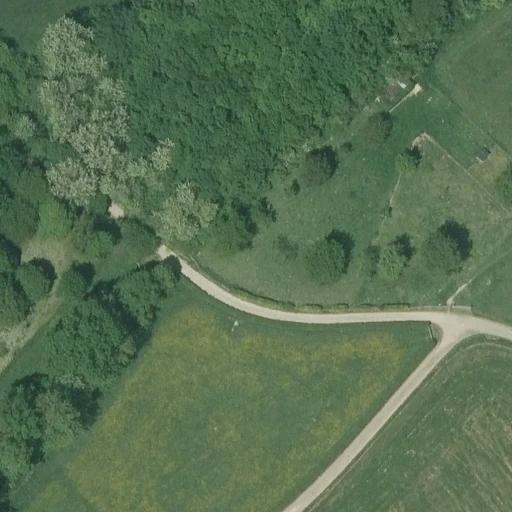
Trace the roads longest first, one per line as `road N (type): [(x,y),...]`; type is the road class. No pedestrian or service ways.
road 1 (track): [(0,87),(81,179),(213,293),(296,318),(441,317)]
road 2 (track): [(290,511),(465,322)]
